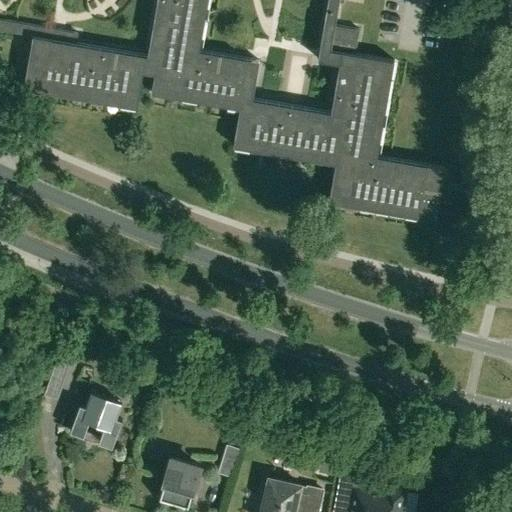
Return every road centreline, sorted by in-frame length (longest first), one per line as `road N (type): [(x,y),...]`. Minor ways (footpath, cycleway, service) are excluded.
road 1 (primary): [(511,353),(264,276),(0,170)]
road 2 (primary): [(0,233),(303,352),(511,410)]
